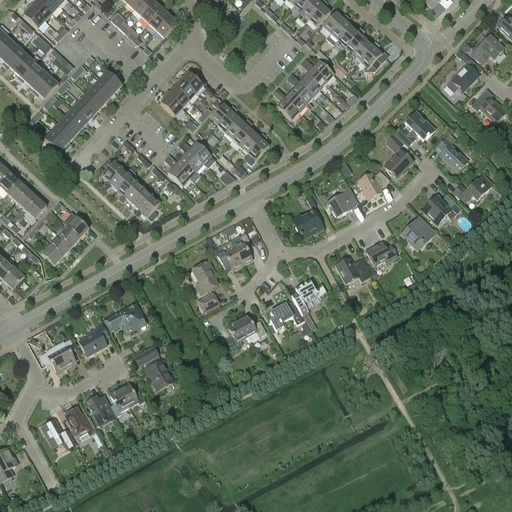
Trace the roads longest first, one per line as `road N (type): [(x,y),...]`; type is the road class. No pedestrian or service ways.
road 1 (tertiary): [(246,201),(11,331)]
road 2 (tertiary): [(424,50),(423,62),(388,101),(340,143),(246,201)]
road 3 (residential): [(314,253),(397,207),(429,173)]
road 4 (residential): [(287,46),(247,86),(231,86),(192,49)]
